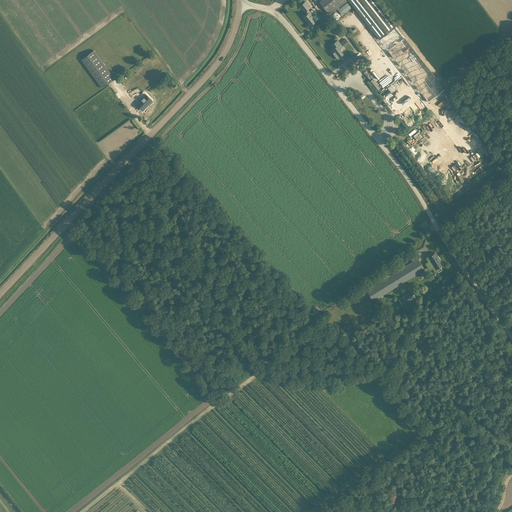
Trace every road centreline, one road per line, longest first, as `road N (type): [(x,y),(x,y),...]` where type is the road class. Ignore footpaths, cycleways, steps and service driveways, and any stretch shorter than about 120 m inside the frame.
road 1 (unclassified): [(511,340),(438,236),(410,180),(288,25),(273,11),(237,6)]
road 2 (tertiary): [(0,293),(217,60),(237,6)]
road 3 (track): [(265,365),(107,178)]
road 4 (track): [(81,511),(265,365)]
road 5 (track): [(313,380),(385,460),(315,511)]
